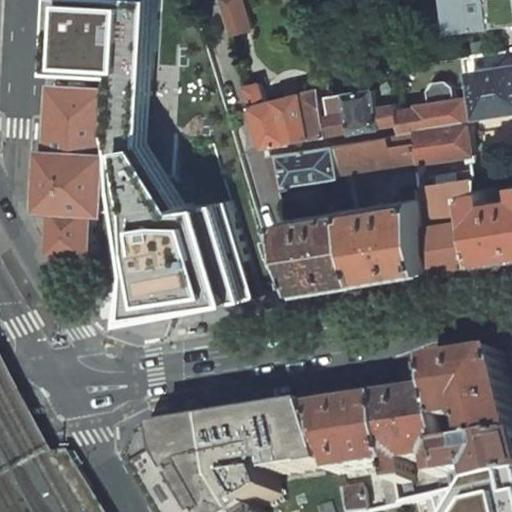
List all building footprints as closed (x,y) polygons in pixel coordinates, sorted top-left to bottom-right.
[(60,0),(56,76),(61,89),(113,92),(109,151),(114,154),(111,210),(136,237),(154,303),(156,313),(186,308),(285,293),(195,0),(60,0)] [(244,0),(221,0),(232,35),(253,28),(244,0)] [(511,0),(447,0),(452,33),(511,25),(511,0)] [(461,40),(448,41),(452,64),(456,64),(458,77),(468,76),(465,57),(463,57),(461,40)] [(511,65),(474,72),(477,96),(480,117),(511,111),(511,65)] [(261,78),(247,82),(267,146),(334,136),(330,115),(323,86),(280,97),(280,100),(268,103),(261,78)] [(402,110),(401,111),(403,124),(404,134),(475,125),(471,97),(457,99),(455,87),(448,81),(437,82),(431,90),(433,103),(420,105),(421,108),(402,110)] [(335,114),(330,115),(334,136),(403,124),(401,111),(402,110),(401,104),(382,107),(379,89),(370,91),(370,86),(357,88),(358,93),(332,97),(335,114)] [(109,151),(113,92),(61,89),(58,151),(51,151),(48,206),(61,207),(59,249),(96,251),(98,209),(111,210),(114,154),(109,154),(109,151)] [(404,134),(396,136),(397,145),(420,142),(423,161),(477,154),(479,154),(475,125),(404,134)] [(396,136),(345,144),(348,160),(350,172),(415,161),(417,172),(425,171),(423,161),(420,142),(397,145),(396,136)] [(345,144),(269,156),(277,181),(287,178),(288,185),(342,175),(341,167),(346,166),(345,161),(348,160),(345,144)] [(427,186),(480,179),(479,170),(425,177),(427,186)] [(480,179),(427,186),(428,197),(439,268),(475,263),(491,260),(481,188),(480,179)] [(353,183),(333,188),(336,201),(355,196),(353,183)] [(500,185),(481,188),(491,260),(511,256),(511,195),(501,197),(500,185)] [(428,197),(358,208),(373,279),(406,274),(439,268),(428,197)] [(329,213),(289,219),(310,289),(342,284),(373,279),(358,208),(335,212),(329,213)] [(443,391),(452,445),(511,437),(511,387),(504,351),(470,357),(436,362),(439,373),(443,391)] [(407,396),(388,399),(399,465),(399,470),(405,504),(419,500),(417,483),(416,483),(413,464),(439,460),(442,479),(441,479),(443,494),(459,491),(452,445),(443,391),(407,396)] [(335,408),(321,410),(335,455),(339,468),(342,475),(399,465),(388,399),(335,408)] [(148,463),(177,511),(261,511),(266,509),(265,508),(287,494),(281,476),(339,468),(335,455),(321,410),(211,428),(160,436),(148,463)] [(511,437),(452,445),(459,491),(511,478),(511,437)] [(399,470),(386,473),(391,507),(405,504),(399,470)] [(511,511),(511,478),(459,491),(443,494),(419,500),(405,504),(391,507),(371,511),(368,511),(511,511)] [(368,488),(347,491),(347,493),(353,511),(368,511),(371,511),(368,488)]
